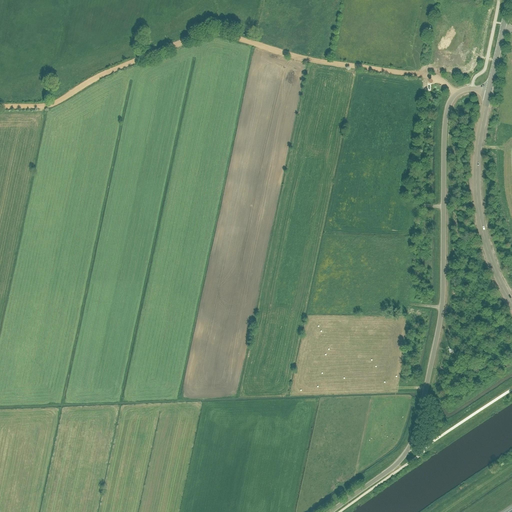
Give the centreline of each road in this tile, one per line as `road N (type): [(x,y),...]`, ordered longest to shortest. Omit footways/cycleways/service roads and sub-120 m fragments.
road 1 (tertiary): [(329,511),(393,466),(415,434),(441,307),(444,137),(455,93)]
road 2 (track): [(427,75),(304,59),(213,32),(110,70),(50,104),(0,106)]
road 3 (tertiary): [(511,305),(487,251),(477,201),(488,92)]
